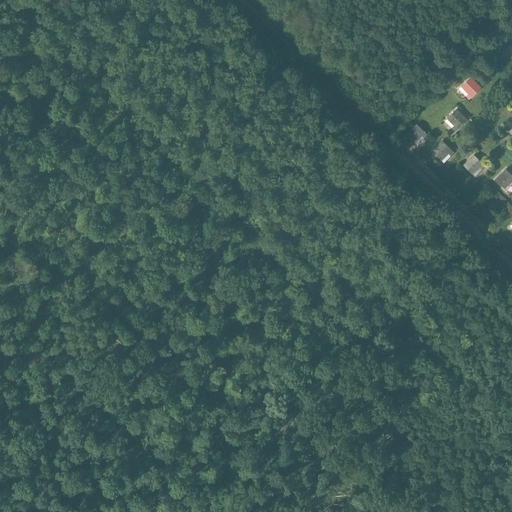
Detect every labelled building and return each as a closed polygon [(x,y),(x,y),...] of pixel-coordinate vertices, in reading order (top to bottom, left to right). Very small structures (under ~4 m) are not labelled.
[(511,44),(503,53),(506,56),(508,54),(511,57),(511,44)] [(469,94),(466,97),(469,100),(481,89),(470,78),(462,87),(469,94)] [(447,119),(454,127),(452,129),(455,132),(467,120),(456,110),(447,119)] [(407,135),(414,143),(421,135),(424,138),(427,135),(417,125),(407,135)] [(432,152),(441,161),(448,154),(451,156),(453,153),(442,142),(432,152)] [(464,166),(473,175),(480,167),(482,170),(485,167),(474,156),(464,166)] [(495,180),(504,189),(511,182),(511,176),(506,170),(495,180)]
